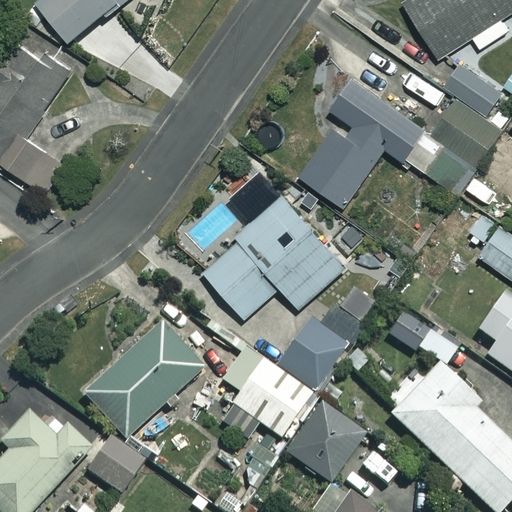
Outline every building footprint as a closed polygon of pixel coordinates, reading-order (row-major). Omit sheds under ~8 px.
[(36,0),(70,40),(108,9),(111,12),(125,0),(36,0)] [(511,8),(511,0),(408,0),(405,3),(440,57),(472,36),(480,48),(509,29),(501,16),(511,8)] [(70,66),(18,32),(0,60),(0,162),(37,186),(59,152),(28,132),(70,66)] [(500,90),(460,63),(444,86),(458,95),(445,113),(435,106),(422,125),(352,78),(325,119),(336,126),(303,176),(346,205),(387,145),(457,192),(499,129),(481,117),(500,90)] [(346,266),(284,194),(237,235),(241,240),(205,271),(245,317),(281,285),(299,306),(346,266)] [(402,224),(372,202),(357,222),(387,244),(402,224)] [(511,277),(511,233),(483,213),(468,234),(485,247),(480,254),(511,277)] [(405,270),(381,243),(362,260),(386,287),(405,270)] [(511,296),(504,291),(477,328),(495,341),(486,354),(511,372),(511,296)] [(346,345),(309,318),(276,365),(314,391),(346,345)] [(202,366),(158,319),(82,392),(126,439),(202,366)] [(455,348),(429,330),(418,346),(444,364),(455,348)] [(311,393),(262,358),(231,402),(280,437),(311,393)] [(479,401),(438,363),(390,414),(494,511),(498,511),(509,500),(511,503),(511,444),(473,407),(479,401)] [(364,432),(319,402),(285,452),(331,482),(364,432)] [(53,434),(27,410),(0,439),(9,448),(0,458),(0,511),(1,511),(29,511),(90,447),(64,423),(53,434)] [(143,459),(110,437),(87,470),(121,492),(143,459)] [(346,495),(331,485),(312,511),(379,511),(349,491),(346,495)]
